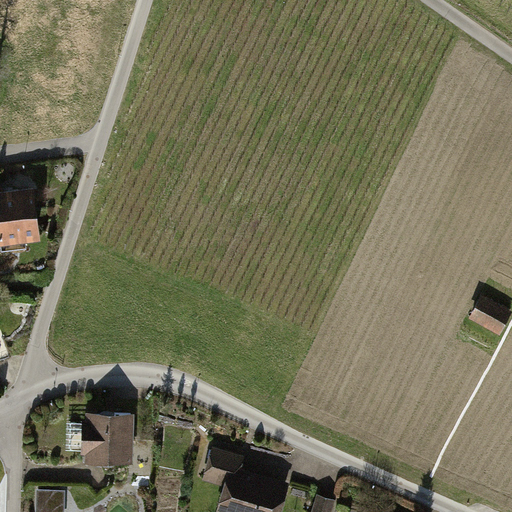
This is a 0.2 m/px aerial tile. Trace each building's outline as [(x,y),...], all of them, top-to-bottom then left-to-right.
[(26,239),(44,237),(37,184),(0,188),(0,242),(3,242),(4,249),(27,246),(26,239)] [(511,313),(511,310),(482,294),(470,317),(501,334),(511,313)] [(84,460),(133,462),(135,413),(86,411),(86,419),(82,419),(81,453),(85,453),(84,460)] [(215,511),(281,511),(291,482),(241,468),(245,454),(213,445),(203,479),(224,484),(215,511)] [(36,511),(64,511),(65,490),(37,489),(36,511)] [(331,511),(336,499),(317,493),(311,511),(331,511)]
